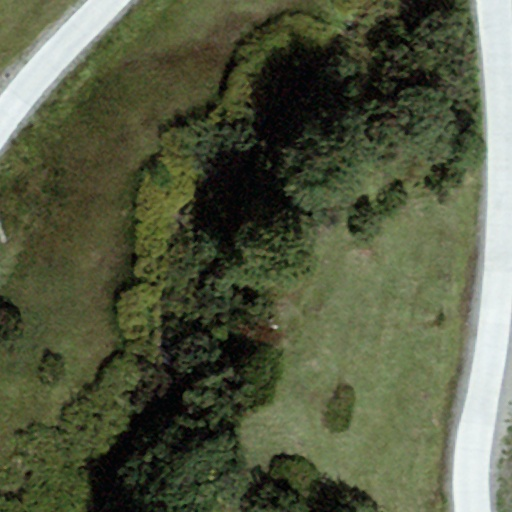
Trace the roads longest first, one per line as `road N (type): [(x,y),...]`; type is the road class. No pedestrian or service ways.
road 1 (track): [(511,240),(494,352),(469,411),(475,511)]
road 2 (track): [(503,0),(511,200)]
road 3 (unclassified): [(0,133),(94,0)]
